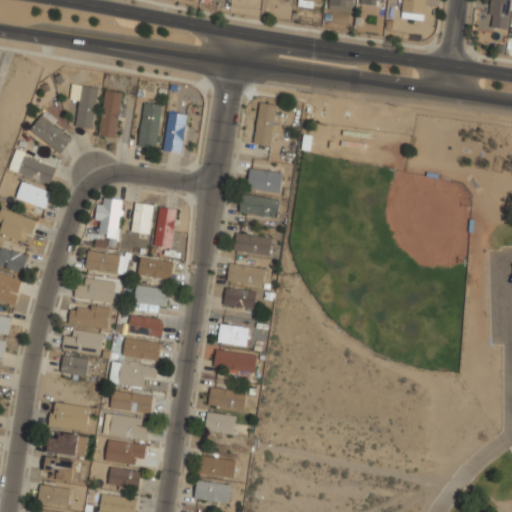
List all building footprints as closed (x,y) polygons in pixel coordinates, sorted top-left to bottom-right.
[(353,11),(353,0),(329,0),(329,10),(353,11)] [(426,19),(426,0),(402,0),(402,19),(426,19)] [(489,0),(488,15),(492,16),(490,27),(508,29),(510,0),(489,0)] [(70,99),(79,100),(75,128),(93,131),(99,86),(72,82),(70,99)] [(99,135),(116,137),(122,91),(105,89),(99,135)] [(156,147),(162,104),(144,101),(138,145),(156,147)] [(272,144),(277,104),(259,102),(253,142),(272,144)] [(163,149),(181,152),(187,113),(169,110),(163,149)] [(34,122),(53,153),(70,142),(51,111),(34,122)] [(50,184),(56,167),(22,154),(16,172),(50,184)] [(282,171),(249,167),(247,187),(280,191),(282,171)] [(14,199),(42,212),(51,193),(23,180),(14,199)] [(277,217),(280,198),(242,192),(239,212),(277,217)] [(98,235),(118,237),(122,198),(99,196),(96,221),(100,221),(98,235)] [(153,203),(135,201),(132,230),(150,232),(153,203)] [(155,245),(173,246),(176,208),(158,207),(155,245)] [(0,232),(21,241),(24,233),(32,236),(38,220),(3,208),(0,216),(0,232)] [(271,237),(236,230),(233,248),(268,255),(271,237)] [(29,256),(0,247),(0,266),(23,273),(29,256)] [(85,268),(118,272),(120,254),(87,250),(85,268)] [(174,262),(141,255),(137,273),(170,280),(174,262)] [(262,284),(265,266),(229,261),(227,280),(262,284)] [(21,279),(0,272),(0,299),(14,304),(21,279)] [(110,304),(116,283),(87,275),(84,285),(77,284),(74,294),(110,304)] [(169,288),(136,284),(134,302),(167,305),(169,288)] [(223,305),(255,308),(257,289),(225,286),(223,305)] [(106,328),(110,310),(72,302),(68,321),(106,328)] [(164,320),(131,311),(127,328),(160,337),(164,320)] [(10,314),(0,313),(0,331),(8,332),(10,314)] [(218,342),(247,345),(249,326),(219,324),(218,342)] [(103,333),(66,328),(63,348),(100,353),(103,333)] [(157,360),(161,343),(126,335),(122,352),(157,360)] [(254,372),(257,354),(216,348),(213,366),(254,372)] [(88,376),(90,358),(63,353),(60,372),(88,376)] [(156,377),(158,366),(116,361),(114,382),(144,385),(146,376),(156,377)] [(245,389),(209,390),(210,408),(246,407),(245,389)] [(151,412),(152,393),(112,390),(110,409),(151,412)] [(90,407),(52,401),(48,425),(86,430),(90,407)] [(205,430),(234,433),(236,415),(206,412),(205,430)] [(109,435),(147,439),(149,426),(142,425),(142,417),(111,414),(109,435)] [(78,433),(47,433),(47,453),(78,453),(78,433)] [(144,457),(146,444),(108,438),(105,459),(134,464),(136,456),(144,457)] [(234,477),(237,459),(201,454),(198,472),(234,477)] [(43,475),(72,481),(76,462),(47,456),(43,475)] [(141,470),(111,464),(107,485),(137,491),(141,470)] [(230,482),(196,479),(195,498),(228,501),(230,482)] [(73,487),(40,483),(37,502),(70,507),(73,487)] [(99,510),(113,511),(134,511),(136,497),(101,492),(99,510)]
